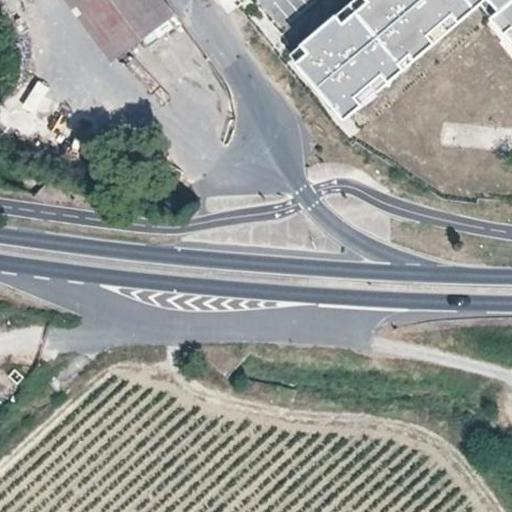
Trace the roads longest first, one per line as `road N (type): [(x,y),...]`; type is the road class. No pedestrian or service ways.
road 1 (tertiary): [(511,290),(392,265),(326,232),(289,180),(255,91),(190,0)]
road 2 (unclassified): [(51,252),(97,299),(151,325),(232,335),(320,333),(373,292)]
road 3 (secondary): [(51,252),(373,292)]
road 4 (unknown): [(33,0),(100,88),(165,149),(196,163),(245,168),(277,152)]
road 5 (track): [(320,333),(511,375)]
road 6 (track): [(126,313),(0,444)]
road 7 (secondary): [(373,292),(511,293)]
